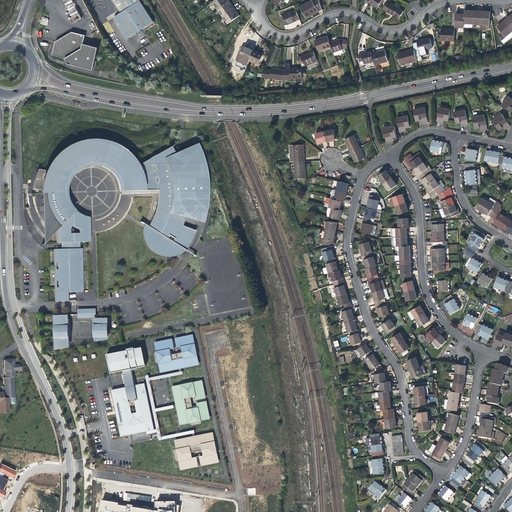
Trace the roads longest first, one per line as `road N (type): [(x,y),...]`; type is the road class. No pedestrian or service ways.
road 1 (secondary): [(68,90),(167,108),(259,111),(511,67)]
road 2 (residential): [(418,456),(398,374),(369,327),(345,250),(361,175)]
road 3 (residential): [(386,154),(416,204),(427,299),(453,333),(482,351)]
road 4 (residential): [(258,18),(281,36),(338,12),(394,32),(450,0)]
road 5 (residential): [(70,467),(239,496)]
road 6 (residential): [(221,340),(209,342),(239,496)]
road 7 (tertiary): [(6,245),(9,115),(18,93)]
road 8 (tertiary): [(23,344),(63,425),(70,467)]
road 9 (residential): [(442,474),(466,429),(482,351)]
